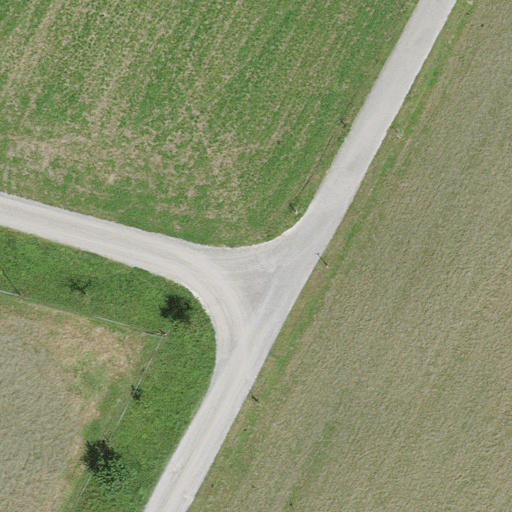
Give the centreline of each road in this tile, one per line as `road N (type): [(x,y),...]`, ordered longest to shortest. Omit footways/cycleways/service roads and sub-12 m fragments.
road 1 (track): [(437,0),(280,288)]
road 2 (track): [(0,210),(280,288)]
road 3 (track): [(280,288),(162,511)]
